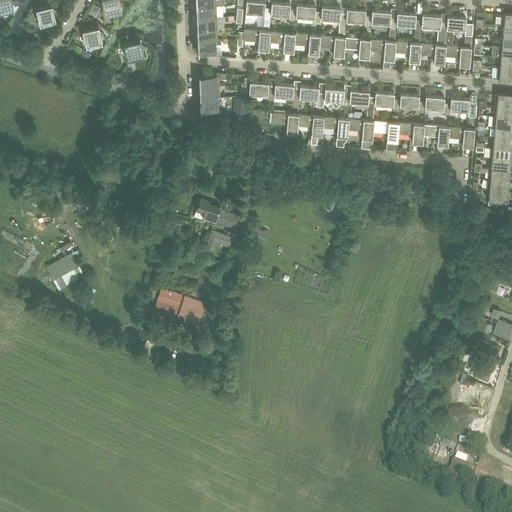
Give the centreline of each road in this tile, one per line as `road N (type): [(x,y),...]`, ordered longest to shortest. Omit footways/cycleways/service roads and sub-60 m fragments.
road 1 (residential): [(511,88),(182,60)]
road 2 (residential): [(457,211),(461,164),(294,154)]
road 3 (unclassified): [(457,211),(294,154)]
road 4 (unclassified): [(183,118),(42,70)]
